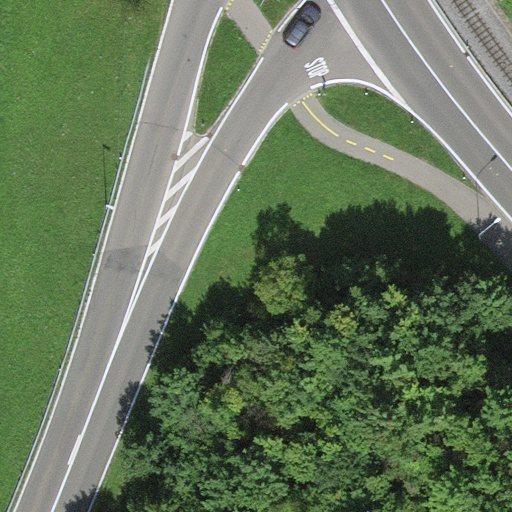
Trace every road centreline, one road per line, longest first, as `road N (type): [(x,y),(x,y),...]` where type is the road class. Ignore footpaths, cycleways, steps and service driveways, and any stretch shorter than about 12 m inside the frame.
road 1 (tertiary): [(109,374),(151,319),(248,123),(286,73),(386,3)]
road 2 (tertiary): [(199,0),(111,310),(109,374)]
road 3 (secondary): [(511,165),(386,3)]
road 4 (tertiary): [(109,374),(53,511)]
